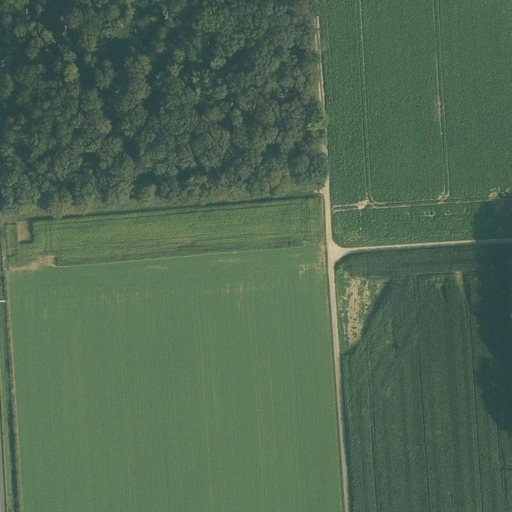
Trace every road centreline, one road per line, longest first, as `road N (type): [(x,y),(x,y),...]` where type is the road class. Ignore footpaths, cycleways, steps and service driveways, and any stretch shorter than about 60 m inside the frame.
road 1 (track): [(346,511),(330,252),(511,240)]
road 2 (track): [(325,192),(3,213)]
road 3 (track): [(330,252),(314,0)]
